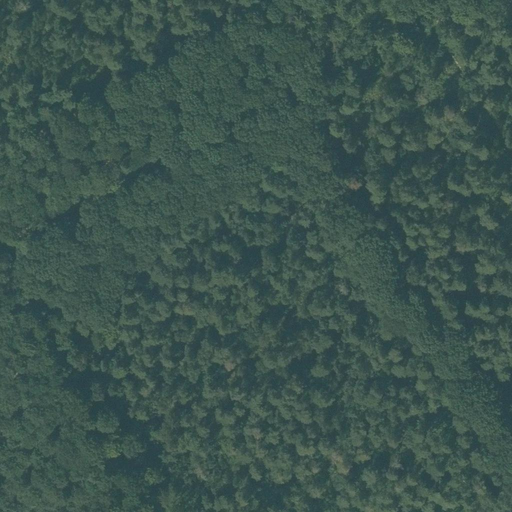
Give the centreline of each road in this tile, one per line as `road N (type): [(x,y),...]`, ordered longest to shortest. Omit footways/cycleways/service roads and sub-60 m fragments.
road 1 (track): [(11,237),(443,0)]
road 2 (track): [(158,511),(11,237)]
road 3 (unknown): [(511,144),(435,23),(481,0)]
